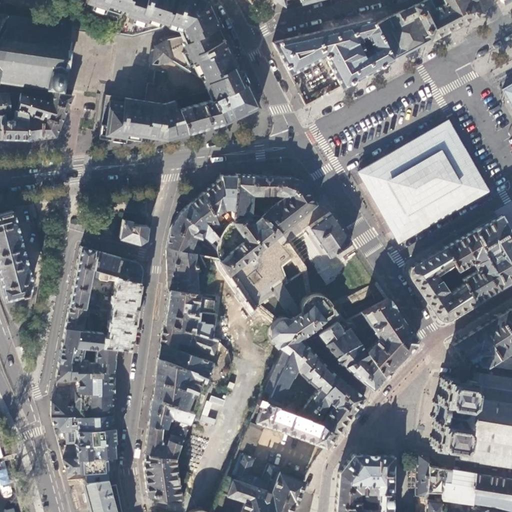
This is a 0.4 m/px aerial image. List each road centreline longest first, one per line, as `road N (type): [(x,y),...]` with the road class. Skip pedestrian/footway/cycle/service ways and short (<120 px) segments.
road 1 (residential): [(155,259),(74,238),(45,388),(23,395)]
road 2 (residential): [(138,511),(129,455),(155,259)]
road 3 (residential): [(321,511),(331,459),(434,340)]
road 4 (residential): [(302,142),(451,64)]
road 5 (residential): [(384,267),(302,142)]
road 6 (residential): [(511,191),(384,267)]
road 7 (primary): [(53,507),(0,380)]
road 8 (residential): [(244,38),(370,0)]
road 9 (residential): [(173,160),(302,142)]
road 10 (residential): [(451,64),(511,170)]
